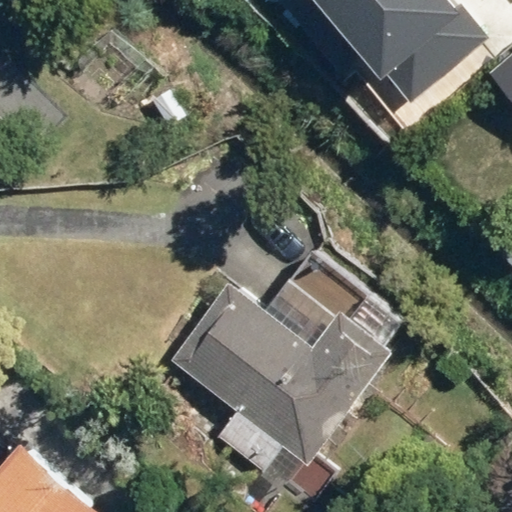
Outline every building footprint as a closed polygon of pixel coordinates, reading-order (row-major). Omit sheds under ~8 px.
[(477,69),(511,38),(511,0),(444,0),(429,14),(477,69)] [(511,97),(511,60),(493,76),(511,97)] [(179,70),(141,98),(174,141),(211,113),(179,70)] [(221,440),(288,489),(342,415),(354,423),(406,352),(394,343),(411,320),(315,250),(273,308),(236,281),(177,361),(244,410),(221,440)] [(109,511),(34,441),(0,476),(0,511),(109,511)]
